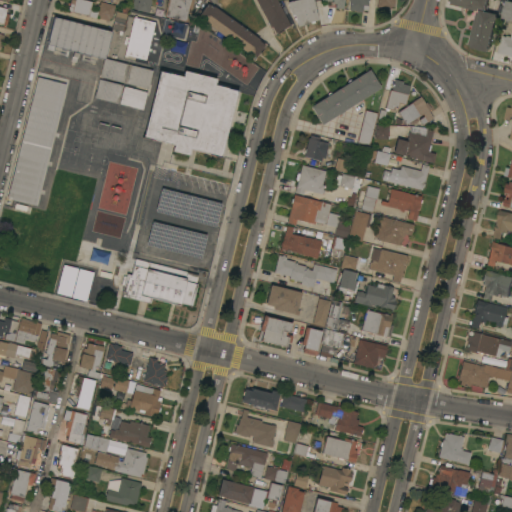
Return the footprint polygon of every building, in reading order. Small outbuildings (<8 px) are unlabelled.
[(88,15),(72,11),(73,7),(69,6),(70,0),(88,0),(92,1),(88,15)] [(137,0),(151,0),(148,12),(135,9),(137,0)] [(190,0),(186,21),(164,16),(167,0),(190,0)] [(276,0),(290,25),(275,33),(271,26),(270,27),(256,0),(276,0)] [(287,2),(295,0),(312,0),(318,19),(307,22),(307,23),(297,26),(294,14),(292,15),(287,7),(288,7),(287,2)] [(344,0),(343,8),(335,7),(335,4),(332,3),(332,1),(321,0),(344,0)] [(374,0),(374,5),(368,5),(367,10),(362,10),(360,11),(357,11),(355,10),(349,9),(349,0),(374,0)] [(377,6),(377,0),(394,0),(394,6),(389,6),(389,7),(387,8),(384,8),(383,6),(377,6)] [(487,0),(485,9),(479,8),(478,11),(451,4),(451,1),(449,0),(487,0)] [(506,0),(511,1),(511,22),(503,20),(503,18),(502,17),(506,0)] [(115,5),(111,18),(109,18),(109,20),(98,17),(99,15),(97,14),(100,1),(115,5)] [(259,39),(258,40),(264,44),(255,58),(197,17),(207,3),(213,7),(214,6),(259,39)] [(0,6),(7,8),(5,13),(8,14),(6,24),(0,22),(0,6)] [(471,44),(469,44),(477,12),(479,12),(480,9),(497,14),(496,16),(498,16),(496,21),(495,21),(490,43),(491,44),(490,49),(488,48),(488,51),(471,47),(471,44)] [(111,31),(105,58),(152,70),(148,88),(99,76),(104,58),(97,56),(96,60),(89,59),(90,55),(61,47),(60,51),(53,49),(53,50),(47,49),(48,44),(47,44),(54,16),(111,31)] [(125,20),(122,31),(111,28),(114,17),(125,20)] [(133,17),(155,23),(146,59),(124,54),(133,17)] [(502,35),(506,36),(506,35),(510,36),(509,37),(510,37),(511,29),(511,56),(510,57),(504,56),(504,54),(497,52),(502,35)] [(160,71),(167,73),(168,69),(183,73),(184,70),(216,78),(215,82),(230,85),(229,88),(237,90),(220,156),(190,148),(188,154),(172,150),(173,144),(143,137),(160,71)] [(321,124),(310,106),(369,69),(380,87),(321,124)] [(6,199),(36,73),(68,81),(37,206),(6,199)] [(99,79),(123,85),(118,104),(94,97),(99,79)] [(390,90),(391,90),(394,79),(402,81),(402,83),(410,85),(405,104),(398,102),(397,107),(393,106),(393,109),(385,107),(390,90)] [(119,104),(123,86),(147,92),(142,109),(119,104)] [(420,96),(425,103),(426,102),(430,108),(428,110),(433,117),(422,124),(419,119),(424,116),(422,113),(415,118),(417,121),(412,124),(411,123),(410,124),(409,123),(406,124),(398,112),(420,96)] [(511,127),(511,116),(510,120),(503,118),(506,106),(511,108),(511,104),(511,138),(509,138),(511,127)] [(365,110),(377,113),(369,145),(357,142),(365,110)] [(375,124),(389,124),(388,139),(375,138),(375,124)] [(406,141),(408,132),(414,133),(415,132),(420,133),(419,134),(424,136),(426,130),(432,132),(427,151),(435,153),(433,163),(393,152),(397,138),(406,141)] [(308,137),(309,138),(310,135),(319,137),(319,135),(336,140),(336,142),(337,142),(336,147),(333,147),(330,159),(324,158),(323,161),(304,156),(308,137)] [(374,162),(376,150),(389,153),(386,165),(374,162)] [(337,158),(348,160),(346,172),(334,169),(337,158)] [(109,159),(124,163),(114,201),(100,198),(109,159)] [(511,177),(503,175),(506,166),(510,167),(511,159),(511,177)] [(125,163),(139,167),(129,205),(115,202),(125,163)] [(420,170),(421,164),(428,166),(424,181),(423,181),(423,182),(424,183),(423,187),(422,187),(421,190),(381,179),(384,170),(390,171),(391,168),(400,170),(401,165),(420,170)] [(301,165),(325,171),(322,184),(324,185),(322,190),(324,190),(323,193),(322,192),(322,194),(311,191),(309,196),(294,192),(301,165)] [(354,177),(352,188),(347,187),(347,189),(344,188),(344,186),(339,185),(334,184),(337,174),(341,175),(342,174),(354,177)] [(511,206),(510,206),(510,207),(503,205),(505,198),(508,199),(510,194),(504,192),(506,182),(508,183),(509,181),(511,181),(511,206)] [(361,209),(367,185),(379,188),(376,199),(375,199),(371,212),(361,209)] [(421,196),(419,204),(419,205),(415,220),(407,218),(409,211),(404,209),(403,212),(400,211),(401,209),(380,204),(381,200),(387,202),(390,188),(421,196)] [(294,194),(330,204),(328,212),(339,215),(338,220),(341,221),(341,223),(349,226),(346,237),(334,234),(336,227),(315,221),(314,224),(296,219),(295,225),(286,222),(294,194)] [(345,204),(347,197),(355,200),(353,206),(345,204)] [(100,199),(114,202),(104,241),(90,238),(100,199)] [(115,203),(129,206),(120,245),(106,241),(115,203)] [(354,210),(368,214),(371,215),(367,227),(365,226),(361,241),(347,237),(354,210)] [(499,210),(511,213),(511,230),(508,229),(507,233),(502,232),(500,238),(493,236),(499,210)] [(410,235),(404,233),(403,236),(402,236),(400,245),(377,239),(378,239),(376,239),(376,237),(373,236),(378,215),(413,224),(412,227),(413,228),(412,232),(411,232),(410,235)] [(286,226),(292,227),(291,233),(307,237),(321,240),(316,258),(303,254),(286,250),(282,249),(281,251),(279,251),(281,246),(280,245),(280,242),(282,242),(286,226)] [(345,239),(342,250),(343,250),(341,258),(329,255),(331,248),(330,247),(333,236),(345,239)] [(491,248),(490,247),(491,244),(492,244),(492,241),(498,242),(497,243),(511,246),(511,264),(510,264),(495,260),(493,266),(486,264),(491,248)] [(404,264),(399,283),(391,281),(393,275),(368,268),(370,261),(371,262),(372,260),(370,260),(373,247),(370,244),(381,246),(380,249),(406,255),(406,256),(407,258),(406,261),(404,263),(404,264)] [(108,253),(106,264),(89,260),(92,249),(108,253)] [(336,269),(333,282),(315,277),(312,287),(308,286),(308,287),(305,286),(305,285),(300,284),(301,281),(296,280),(296,281),(294,281),(294,280),(289,278),(289,276),(282,274),(282,276),(280,275),(280,273),(274,272),(278,255),(282,256),(282,254),(284,255),(284,256),(286,257),(285,259),(294,261),(293,263),(295,263),(295,262),(297,263),(297,264),(305,266),(304,268),(306,269),(306,267),(308,268),(308,269),(312,270),(313,263),(336,269)] [(343,254),(357,258),(354,271),(340,268),(343,254)] [(127,292),(122,291),(123,285),(121,284),(123,275),(126,276),(126,273),(131,275),(133,265),(135,259),(187,271),(186,272),(197,275),(195,284),(196,284),(191,305),(180,302),(180,305),(151,298),(150,303),(125,297),(127,292)] [(70,297),(55,294),(62,265),(76,269),(70,297)] [(85,301),(71,298),(78,269),(92,273),(85,301)] [(341,276),(340,275),(340,273),(341,273),(342,269),(356,272),(354,280),(356,281),(353,290),(338,286),(341,276)] [(511,276),(511,280),(508,296),(497,294),(497,296),(491,294),(490,301),(482,298),(485,285),(482,284),(483,281),(481,281),(484,269),(511,276)] [(353,302),(356,291),(359,291),(359,290),(362,291),(362,292),(365,293),(367,284),(375,286),(376,283),(393,287),(399,289),(396,301),(395,301),(394,302),(395,303),(394,307),(393,307),(393,309),(370,303),(370,306),(353,302)] [(270,284),(301,292),(297,310),(298,310),(297,315),(273,309),(273,306),(265,305),(270,284)] [(324,326),(312,323),(318,298),(330,301),(324,326)] [(331,299),(342,302),(338,318),(327,315),(331,299)] [(476,300),(506,307),(504,316),(508,317),(506,324),(502,323),(501,324),(485,320),(484,323),(479,321),(477,328),(470,327),(476,300)] [(379,313),(379,312),(389,315),(390,312),(392,313),(388,327),(384,326),(382,336),(376,334),(376,333),(361,330),(366,310),(379,313)] [(263,331),(259,330),(260,324),(261,324),(263,314),(267,315),(266,316),(291,323),(289,332),(287,331),(286,334),(292,335),(290,342),(287,341),(286,346),(260,340),(263,331)] [(343,331),(338,348),(334,347),(331,357),(319,354),(322,342),(321,342),(327,316),(338,319),(349,321),(346,332),(343,331)] [(0,320),(3,321),(4,317),(11,319),(11,320),(18,321),(13,340),(4,338),(6,332),(3,331),(2,336),(0,335),(0,320)] [(41,323),(38,335),(37,335),(35,341),(25,338),(24,343),(15,341),(20,320),(21,318),(41,323)] [(301,352),(302,348),(304,348),(304,345),(301,344),(305,327),(321,330),(316,351),(317,351),(316,355),(301,352)] [(70,335),(60,369),(39,363),(41,358),(46,359),(48,354),(45,353),(51,333),(56,334),(57,331),(70,335)] [(478,351),(475,351),(466,349),(468,342),(466,342),(468,335),(472,336),(473,331),(480,333),(480,334),(498,339),(499,338),(510,341),(508,352),(500,350),(498,357),(494,356),(492,365),(476,361),(478,351)] [(352,363),(358,339),(386,345),(386,347),(387,348),(386,352),(384,352),(383,357),(377,356),(375,363),(372,367),(370,367),(352,363)] [(0,356),(0,341),(8,343),(8,341),(16,344),(31,348),(29,353),(33,354),(32,358),(15,354),(14,357),(5,355),(4,358),(0,356)] [(87,342),(103,346),(98,367),(95,366),(94,371),(100,373),(98,378),(86,375),(88,370),(89,370),(89,368),(79,366),(83,347),(86,348),(87,342)] [(114,344),(114,343),(117,344),(117,345),(121,346),(120,350),(132,353),(129,365),(128,365),(127,371),(117,369),(119,362),(105,359),(109,343),(114,344)] [(149,357),(157,359),(156,362),(165,364),(163,369),(166,370),(164,376),(167,376),(164,386),(143,381),(149,357)] [(39,363),(37,372),(21,369),(23,360),(39,363)] [(462,361),(482,366),(483,364),(511,371),(511,393),(505,392),(508,380),(488,375),(485,387),(470,383),(469,387),(459,384),(460,380),(458,379),(462,361)] [(0,370),(2,371),(4,365),(17,368),(17,369),(35,374),(30,395),(12,390),(15,379),(2,375),(0,381),(0,370)] [(58,371),(56,379),(55,379),(52,390),(57,392),(54,403),(45,401),(46,400),(34,397),(35,393),(32,393),(35,382),(37,383),(41,366),(58,371)] [(129,380),(126,392),(125,392),(123,399),(111,397),(113,390),(98,386),(101,373),(129,380)] [(78,396),(74,395),(76,390),(75,390),(75,387),(77,387),(77,386),(75,386),(78,376),(95,380),(87,410),(75,407),(78,396)] [(127,399),(131,400),(135,382),(154,387),(153,388),(160,390),(158,397),(162,398),(160,402),(156,417),(144,414),(144,412),(130,408),(130,410),(124,408),(127,399)] [(245,389),(247,389),(247,387),(270,393),(271,390),(278,392),(274,410),(269,409),(268,410),(252,406),(252,404),(242,402),(245,389)] [(496,387),(503,391),(501,395),(494,390),(496,387)] [(283,393),(306,399),(303,411),(280,406),(283,393)] [(19,394),(29,397),(24,416),(14,414),(19,394)] [(33,400),(48,404),(44,421),(45,421),(43,428),(39,427),(37,433),(26,430),(33,400)] [(335,424),(327,422),(328,418),(317,415),(318,415),(314,414),(317,402),(321,403),(321,402),(343,408),(360,412),(357,425),(362,427),(360,436),(334,429),(335,424)] [(148,447),(121,440),(121,441),(118,440),(118,439),(108,436),(110,429),(114,430),(114,429),(109,428),(110,424),(106,423),(106,424),(101,423),(90,420),(91,416),(91,415),(94,404),(114,409),(111,419),(120,421),(120,420),(129,423),(130,420),(149,425),(146,436),(150,437),(150,440),(151,439),(152,441),(151,444),(149,445),(149,444),(148,447)] [(275,426),(272,441),(273,441),(272,446),(270,446),(270,447),(254,442),(252,441),(253,436),(249,435),(249,437),(245,436),(240,435),(240,434),(236,433),(234,432),(236,424),(238,425),(239,417),(240,418),(243,409),(248,410),(246,416),(262,420),(261,422),(275,426)] [(68,435),(65,434),(67,427),(66,426),(67,421),(68,421),(71,411),(86,415),(81,434),(84,435),(81,444),(67,440),(68,435)] [(9,432),(11,433),(14,418),(24,421),(18,443),(7,440),(9,432)] [(300,423),(295,442),(283,440),(287,420),(300,423)] [(438,456),(442,439),(443,440),(445,432),(463,437),(460,448),(462,448),(461,450),(470,452),(467,464),(438,456)] [(511,461),(511,464),(502,462),(505,449),(505,448),(507,441),(505,441),(506,438),(505,438),(506,433),(511,433),(511,461)] [(91,448),(90,451),(86,449),(86,447),(83,446),(86,434),(96,436),(96,435),(109,439),(105,452),(91,448)] [(17,464),(18,458),(16,458),(17,452),(20,453),(24,435),(41,439),(38,448),(37,448),(34,462),(30,461),(29,467),(17,464)] [(326,436),(343,440),(344,438),(356,441),(353,449),(357,450),(354,462),(346,460),(347,459),(342,458),(342,460),(337,459),(338,457),(322,453),(326,436)] [(490,436),(502,439),(499,452),(487,449),(490,436)] [(145,456),(147,457),(143,474),(141,473),(140,477),(114,470),(114,469),(94,464),(97,451),(112,455),(115,441),(128,444),(127,448),(146,452),(145,456)] [(231,443),(266,452),(260,477),(249,474),(251,467),(236,464),(234,470),(225,468),(231,443)] [(295,443),(308,446),(305,456),(293,453),(295,443)] [(78,448),(70,477),(59,474),(61,465),(57,464),(59,458),(58,458),(58,455),(60,455),(60,453),(59,453),(61,444),(78,448)] [(0,453),(15,457),(12,468),(0,464),(0,453)] [(500,463),(511,465),(511,479),(511,480),(508,479),(508,478),(497,475),(500,463)] [(101,468),(98,482),(85,478),(85,475),(84,474),(86,466),(88,466),(88,465),(101,468)] [(322,465),(341,470),(341,467),(350,469),(349,472),(352,472),(349,481),(348,481),(348,482),(343,481),(342,486),(347,487),(345,494),(328,490),(329,487),(317,484),(322,465)] [(465,487),(467,488),(464,497),(452,494),(452,492),(430,486),(430,484),(428,483),(429,478),(432,479),(432,476),(434,477),(435,473),(438,474),(438,470),(438,467),(439,467),(440,465),(444,466),(444,467),(458,470),(458,469),(469,472),(465,487)] [(266,466),(287,471),(284,483),(263,478),(266,466)] [(482,470),(492,473),(494,468),(498,469),(492,493),(477,489),(482,470)] [(22,502),(10,499),(11,493),(6,492),(10,477),(13,478),(16,469),(29,472),(35,473),(32,485),(27,484),(22,502)] [(308,475),(307,478),(309,479),(306,488),(305,487),(304,489),(297,487),(297,484),(293,483),(296,472),(308,475)] [(121,477),(141,482),(135,507),(104,499),(109,480),(120,479),(121,477)] [(62,506),(60,511),(48,508),(52,491),(47,489),(50,478),(70,483),(64,506),(62,506)] [(253,487),(266,491),(262,509),(247,505),(248,502),(217,495),(221,479),(253,487)] [(281,486),(277,501),(266,498),(269,483),(281,486)] [(280,511),(287,485),(297,488),(297,490),(303,492),(298,511),(280,511)] [(84,511),(69,508),(73,494),(87,498),(84,511)] [(424,511),(425,509),(426,509),(426,508),(434,510),(438,496),(455,500),(454,501),(459,502),(459,503),(460,503),(458,511),(424,511)] [(503,496),(511,498),(511,506),(511,510),(500,507),(503,496)] [(333,502),(332,504),(343,507),(341,511),(312,511),(316,498),(333,502)] [(214,511),(218,499),(225,500),(223,507),(225,507),(225,506),(228,506),(228,508),(239,511),(241,511),(214,511)] [(470,511),(473,500),(488,504),(486,511),(470,511)] [(5,511),(6,508),(7,508),(9,503),(21,506),(19,511),(5,511)]
